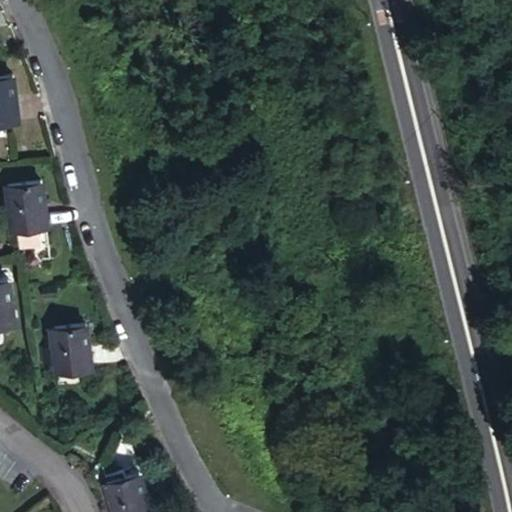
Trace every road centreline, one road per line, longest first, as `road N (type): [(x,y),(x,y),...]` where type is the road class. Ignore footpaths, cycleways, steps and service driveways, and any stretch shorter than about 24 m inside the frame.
road 1 (residential): [(11,0),(38,51),(102,255),(219,511)]
road 2 (secondary): [(508,511),(384,0)]
